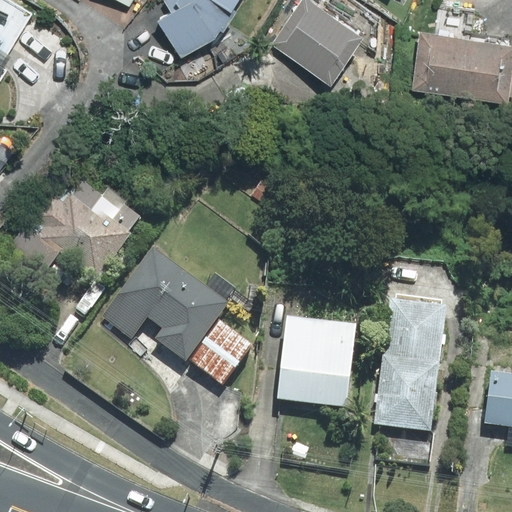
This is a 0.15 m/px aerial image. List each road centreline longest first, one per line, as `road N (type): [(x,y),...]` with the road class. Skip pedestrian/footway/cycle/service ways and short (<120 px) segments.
road 1 (unknown): [(0,196),(98,76),(104,56),(102,39),(57,0)]
road 2 (primary): [(0,427),(140,511)]
